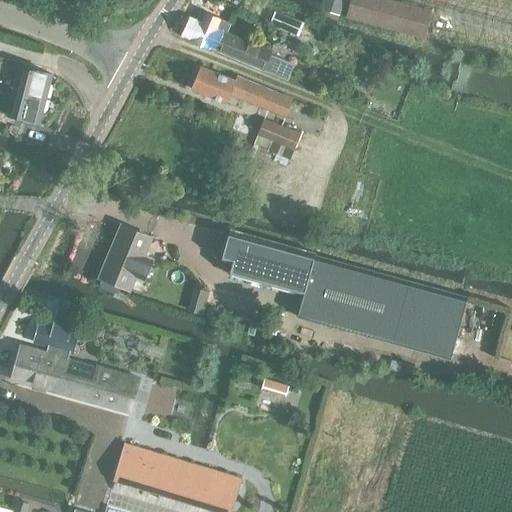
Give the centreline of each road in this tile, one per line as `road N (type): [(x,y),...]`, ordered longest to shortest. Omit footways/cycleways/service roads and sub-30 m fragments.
road 1 (track): [(291,215),(337,111),(151,32)]
road 2 (tertiary): [(0,309),(136,58)]
road 3 (track): [(511,164),(337,111)]
road 4 (unclassified): [(136,58),(0,18)]
